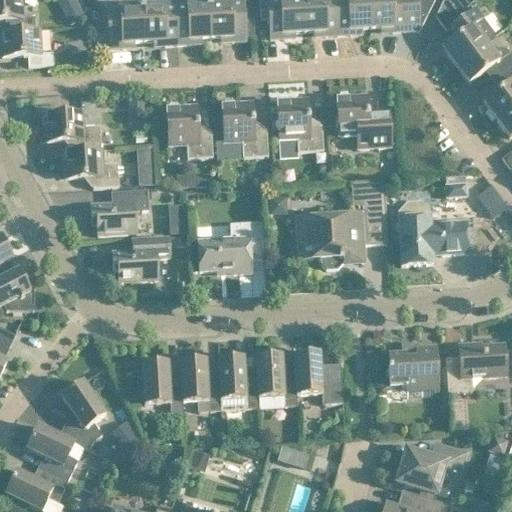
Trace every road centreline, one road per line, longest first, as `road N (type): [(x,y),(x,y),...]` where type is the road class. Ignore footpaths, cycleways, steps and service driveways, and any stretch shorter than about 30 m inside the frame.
road 1 (residential): [(511,197),(423,81),(404,69),(0,83)]
road 2 (residential): [(511,291),(462,304),(127,324),(88,308)]
road 3 (residential): [(88,308),(0,133)]
road 4 (residential): [(0,427),(88,308)]
